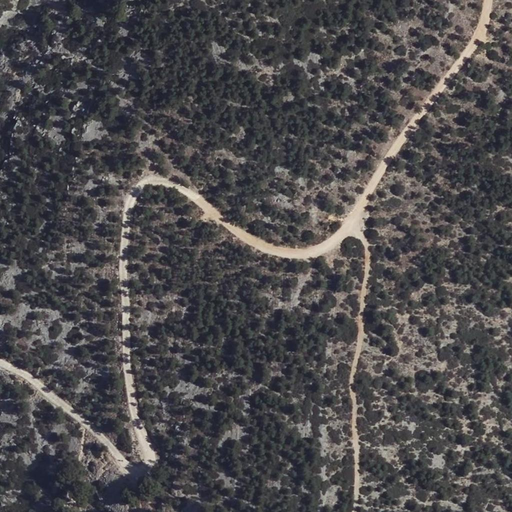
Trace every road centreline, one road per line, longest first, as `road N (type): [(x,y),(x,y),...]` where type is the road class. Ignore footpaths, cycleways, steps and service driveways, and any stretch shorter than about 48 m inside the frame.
road 1 (track): [(0,361),(89,426),(129,471),(142,472),(150,462),(134,412),(122,276),(132,195),(152,181),(178,185),(235,231),(274,250),(325,246),(354,220),(390,155),(474,40),(487,0)]
road 2 (track): [(354,220),(365,238),(368,281),(353,382),(360,473),(354,511)]
